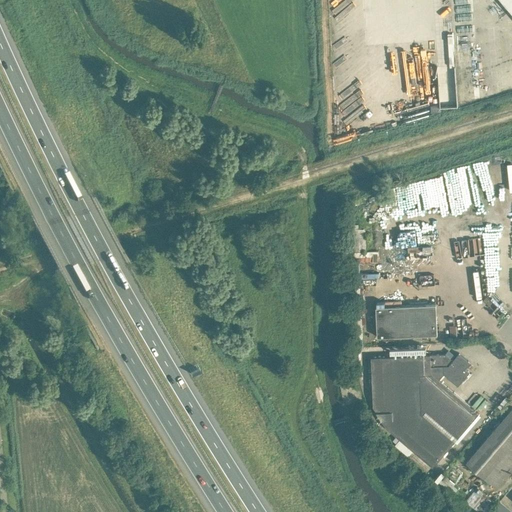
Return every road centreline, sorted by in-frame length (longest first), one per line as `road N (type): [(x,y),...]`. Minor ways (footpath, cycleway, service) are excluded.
road 1 (motorway): [(258,511),(106,261),(0,42)]
road 2 (motorway): [(0,106),(80,270),(225,511)]
